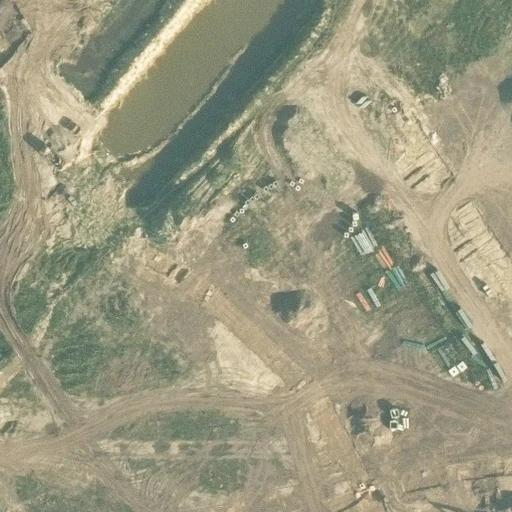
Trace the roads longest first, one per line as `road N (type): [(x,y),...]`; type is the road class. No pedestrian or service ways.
road 1 (residential): [(74,207),(272,350),(319,409),(365,492)]
road 2 (residential): [(314,0),(511,287)]
road 3 (residential): [(74,207),(185,0)]
road 4 (residential): [(0,371),(74,207)]
road 5 (residential): [(511,462),(365,492)]
